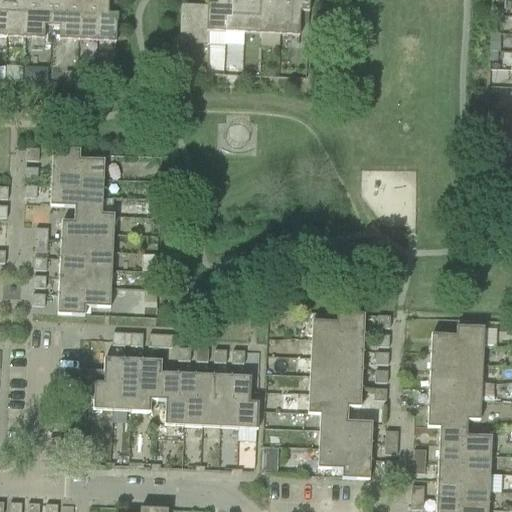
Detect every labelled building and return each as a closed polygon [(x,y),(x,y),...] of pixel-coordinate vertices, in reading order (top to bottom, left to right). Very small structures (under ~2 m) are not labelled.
[(0,0),(0,41),(5,41),(6,14),(15,14),(15,0),(0,0)] [(6,14),(5,41),(23,42),(24,14),(33,15),(33,0),(15,0),(15,14),(6,14)] [(51,0),(33,0),(33,15),(24,14),(23,42),(42,43),(43,30),(51,30),(51,0)] [(70,0),(51,0),(51,30),(59,31),(58,44),(78,45),(79,17),(69,16),(70,0)] [(88,0),(70,0),(69,16),(79,17),(78,45),(95,46),(97,18),(88,17),(88,0)] [(107,0),(88,0),(88,17),(97,18),(95,46),(114,46),(115,18),(106,18),(107,0)] [(215,0),(215,8),(205,7),(204,34),(207,34),(225,35),(227,8),(234,9),(234,0),(215,0)] [(252,0),(234,0),(234,9),(227,8),(225,35),(243,36),(245,9),(252,9),(252,0)] [(270,0),(252,0),(252,9),(245,9),(243,36),(261,36),(262,10),(270,10),(270,0)] [(288,0),(270,0),(270,10),(262,10),(261,36),(280,37),(281,11),(288,11),(288,0)] [(308,0),(288,0),(288,11),(281,11),(280,37),(298,37),(298,15),(307,15),(308,0)] [(204,34),(205,7),(179,7),(178,47),(207,48),(207,34),(204,34)] [(93,69),(92,88),(103,89),(103,70),(93,69)] [(25,152),(25,153),(24,164),(37,165),(38,153),(25,152)] [(75,181),(102,183),(102,166),(77,164),(78,154),(51,153),(50,172),(75,173),(75,181)] [(36,171),(24,171),(24,183),(36,183),(36,171)] [(50,172),(49,190),(74,191),(74,200),(101,201),(102,183),(75,181),(75,173),(50,172)] [(149,203),(159,203),(160,185),(150,185),(149,203)] [(23,189),(23,201),(35,201),(36,189),(23,189)] [(74,191),(49,190),(49,209),(74,209),(73,218),(100,219),(101,201),(74,200),(74,191)] [(150,204),(149,213),(151,213),(158,213),(159,204),(150,204)] [(60,226),(59,244),(86,245),(86,236),(112,238),(112,220),(100,220),(100,219),(73,218),(73,226),(60,226)] [(34,243),(46,244),(47,232),(34,231),(34,243)] [(86,245),(59,244),(59,262),(85,263),(86,255),(111,256),(112,238),(86,236),(86,245)] [(46,244),(34,243),(33,255),(45,256),(46,244)] [(59,262),(58,280),(85,281),(85,273),(110,274),(111,256),(86,255),(85,263),(59,262)] [(45,262),(33,261),(32,273),(45,274),(45,262)] [(85,281),(58,280),(57,298),(84,299),(84,291),(109,292),(110,274),(85,273),(85,281)] [(44,280),(32,279),(31,291),(44,292),(44,280)] [(84,299),(57,298),(56,317),(83,318),(83,309),(109,311),(109,292),(84,291),(84,299)] [(31,297),(31,309),(43,310),(44,298),(31,297)] [(335,336),(362,337),(363,318),(336,317),(336,326),(311,325),(310,343),(335,344),(335,336)] [(388,332),(389,320),(376,319),(376,331),(388,332)] [(430,338),(429,358),(454,359),(455,349),(481,350),(482,331),(455,330),(455,339),(430,338)] [(123,349),(123,336),(111,336),(111,348),(123,349)] [(335,344),(310,343),(309,362),(334,363),(335,354),(361,355),(362,337),(335,336),(335,344)] [(141,337),(129,337),(129,349),(141,350),(141,337)] [(159,350),(159,338),(148,337),(147,350),(159,350)] [(171,339),(159,338),(159,350),(171,351),(171,339)] [(387,351),(388,339),(375,338),(375,350),(387,351)] [(454,359),(429,358),(428,376),(453,377),(454,367),(480,368),(481,350),(455,349),(454,359)] [(189,364),(189,352),(177,351),(176,364),(189,364)] [(206,365),(207,353),(195,352),(194,365),(206,365)] [(225,366),(225,353),(213,353),(213,365),(225,366)] [(242,367),(243,354),(231,354),(230,366),(242,367)] [(334,363),(309,362),(308,379),(333,380),(334,372),(360,373),(361,355),(335,354),(334,363)] [(386,368),(387,357),(374,356),(374,368),(386,368)] [(121,388),(122,363),(103,362),(103,373),(86,372),(84,399),(93,400),(92,413),(111,414),(112,387),(121,388)] [(140,363),(122,363),(121,388),(112,387),(111,414),(130,415),(131,388),(139,389),(140,363)] [(159,364),(140,363),(139,389),(131,388),(130,415),(148,416),(148,403),(158,403),(159,376),(159,364)] [(428,376),(428,394),(453,395),(453,385),(479,386),(480,368),(454,367),(453,377),(428,376)] [(308,379),(307,398),(333,399),(333,390),(360,391),(360,373),(334,372),(333,380),(308,379)] [(373,386),(385,386),(386,374),(374,374),(373,386)] [(176,377),(159,376),(158,403),(165,404),(163,429),(182,430),(183,403),(175,403),(176,377)] [(194,378),(176,377),(175,403),(183,403),(182,430),(200,430),(201,404),(193,403),(194,378)] [(212,379),(194,378),(193,403),(201,404),(200,430),(219,431),(220,405),(211,404),(212,379)] [(230,380),(212,379),(211,404),(220,405),(219,431),(237,432),(238,405),(229,405),(230,380)] [(249,381),(230,380),(229,405),(238,405),(237,432),(255,433),(256,406),(247,406),(249,381)] [(428,394),(427,411),(452,412),(452,403),(479,404),(479,386),(453,385),(453,395),(428,394)] [(333,399),(307,398),(306,417),(319,417),(346,418),(346,409),(359,410),(360,391),(333,390),(333,399)] [(372,404),(384,404),(385,392),(373,392),(372,404)] [(452,412),(427,411),(426,430),(438,430),(465,431),(465,424),(478,425),(479,404),(452,403),(452,412)] [(319,417),(318,434),(343,435),(343,445),(369,446),(370,427),(345,426),(346,418),(319,417)] [(465,431),(438,430),(437,448),(464,449),(464,459),(489,460),(490,441),(465,440),(465,431)] [(343,435),(318,434),(317,452),(342,454),(342,462),(369,464),(369,446),(343,445),(343,435)] [(384,435),(383,446),(396,447),(396,435),(384,435)] [(396,447),(383,446),(383,458),(395,459),(396,447)] [(437,448),(436,466),(463,468),(463,476),(488,478),(489,460),(464,459),(464,449),(437,448)] [(261,452),(260,474),(271,474),(276,470),(276,452),(261,452)] [(342,454),(317,452),(316,471),(341,472),(341,481),(368,482),(369,464),(342,462),(342,454)] [(411,465),(424,466),(424,454),(412,453),(411,465)] [(394,477),(395,465),(382,464),(382,476),(394,477)] [(424,466),(411,465),(411,477),(423,478),(424,466)] [(463,468),(436,466),(436,484),(463,485),(462,495),(487,496),(488,478),(463,476),(463,468)] [(463,485),(436,484),(435,502),(462,503),(461,511),(486,511),(487,496),(462,495),(463,485)] [(410,489),(410,501),(422,502),(422,490),(410,489)] [(421,511),(422,502),(410,501),(409,511),(421,511)] [(461,511),(462,503),(435,502),(434,511),(461,511)]
